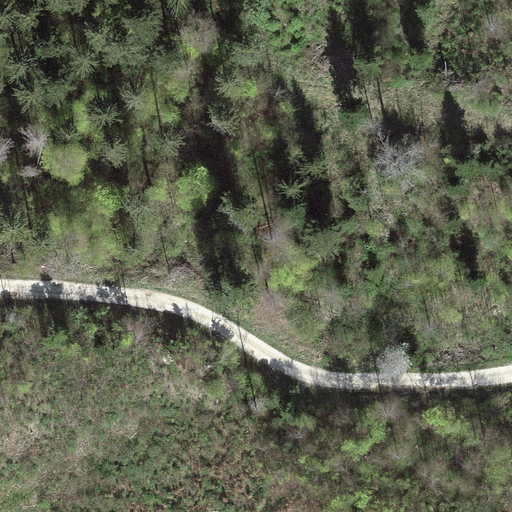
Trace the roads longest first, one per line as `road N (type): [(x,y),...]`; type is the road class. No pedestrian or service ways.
road 1 (track): [(0,286),(169,301),(224,324),(305,378),(448,382),(511,374)]
road 2 (track): [(283,80),(414,97),(511,126)]
